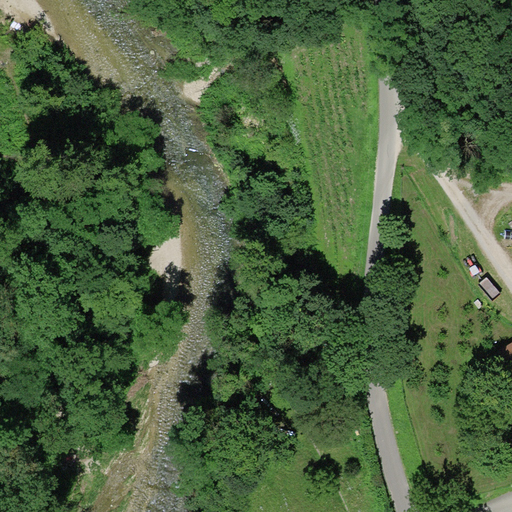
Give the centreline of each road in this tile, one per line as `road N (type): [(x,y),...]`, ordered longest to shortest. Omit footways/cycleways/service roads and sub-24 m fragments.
road 1 (unclassified): [(407,511),(377,402),(376,254),(391,116),(376,0)]
road 2 (track): [(376,14),(511,94)]
